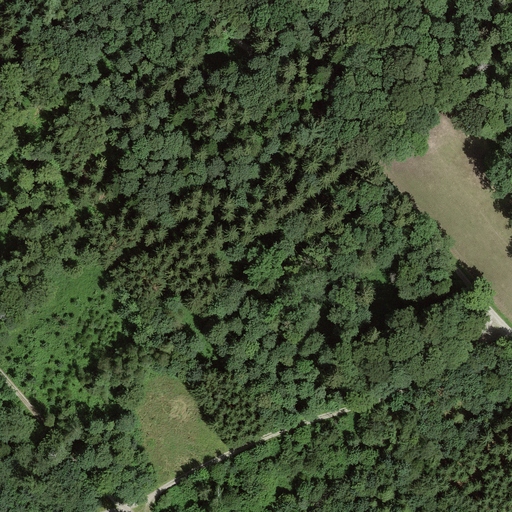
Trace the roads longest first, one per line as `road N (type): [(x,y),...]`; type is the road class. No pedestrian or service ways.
road 1 (track): [(511,334),(371,170),(190,0)]
road 2 (track): [(498,317),(446,369),(279,432),(115,508)]
road 3 (track): [(115,508),(0,372)]
